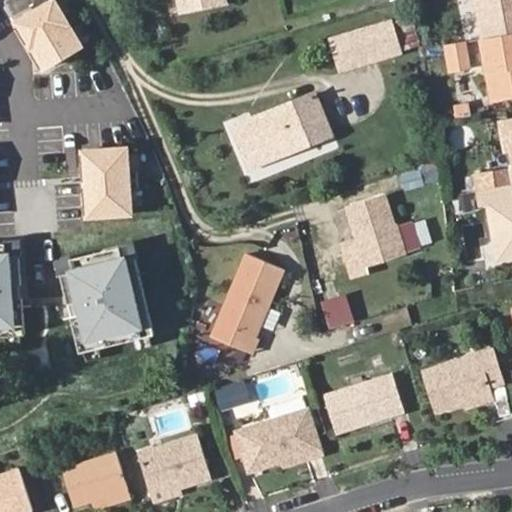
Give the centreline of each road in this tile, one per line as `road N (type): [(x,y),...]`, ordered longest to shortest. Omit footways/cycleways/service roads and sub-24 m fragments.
road 1 (unknown): [(298,325),(304,344),(511,286)]
road 2 (residential): [(0,36),(14,70),(31,215)]
road 3 (residential): [(511,471),(424,486),(342,511)]
